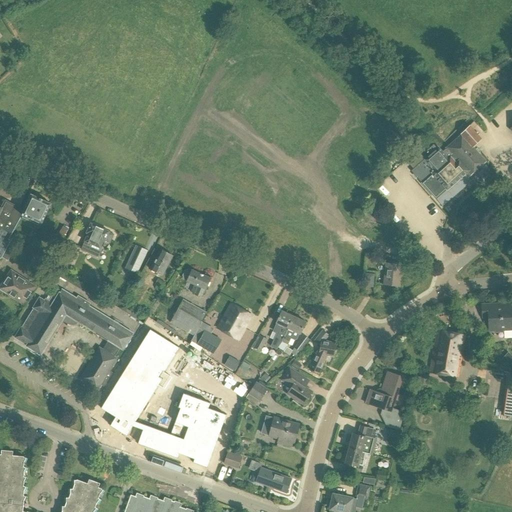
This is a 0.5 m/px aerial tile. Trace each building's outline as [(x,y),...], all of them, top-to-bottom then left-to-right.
[(472,148),(473,147),(481,139),(469,126),(460,134),(462,136),(472,148)] [(448,149),(447,149),(443,153),(439,148),(437,150),(434,146),(428,151),(431,155),(412,171),(422,183),(421,183),(423,186),(424,185),(435,199),(436,198),(446,189),(447,190),(464,175),(468,179),(472,176),(471,175),(485,163),(486,163),(486,162),(474,148),(473,147),(472,148),(462,136),(447,148),(448,149)] [(387,146),(381,151),(392,164),(399,158),(387,146)] [(378,164),(369,171),(376,180),(385,171),(378,164)] [(20,218),(21,218),(39,227),(40,223),(41,223),(50,204),(31,195),(23,211),(20,218)] [(0,258),(2,259),(8,247),(11,241),(9,240),(19,221),(21,218),(20,218),(23,211),(7,202),(3,209),(6,210),(4,215),(0,221),(0,258)] [(83,247),(82,249),(91,253),(92,250),(94,245),(100,247),(103,240),(105,241),(110,243),(114,234),(109,232),(91,223),(87,232),(88,233),(85,241),(83,247)] [(11,241),(8,247),(17,252),(20,247),(11,241)] [(66,256),(72,259),(77,246),(71,244),(66,256)] [(150,269),(163,275),(173,255),(160,249),(150,269)] [(383,284),(400,286),(401,272),(403,273),(404,265),(386,263),(383,284)] [(201,297),(205,289),(206,289),(211,278),(191,269),(191,270),(188,269),(184,270),(182,276),(183,280),(194,284),(198,286),(195,294),(201,297)] [(1,288),(9,293),(10,292),(16,296),(15,297),(24,303),(34,286),(11,272),(1,288)] [(365,273),(364,286),(373,288),(375,274),(365,273)] [(162,288),(165,283),(158,279),(155,284),(162,288)] [(41,354),(61,321),(66,324),(67,324),(70,325),(72,325),(74,325),(76,325),(79,321),(111,341),(105,350),(101,348),(82,379),(99,390),(118,358),(115,357),(121,347),(123,348),(133,332),(89,305),(90,303),(78,296),(77,298),(63,289),(56,300),(52,297),(50,301),(46,299),(45,301),(39,297),(34,307),(35,308),(22,328),(21,327),(15,337),(28,345),(27,345),(41,354)] [(185,297),(194,301),(196,295),(187,292),(185,297)] [(187,332),(194,336),(198,328),(207,312),(183,299),(170,323),(187,332)] [(503,331),(511,330),(511,302),(481,304),(482,318),(488,318),(489,331),(503,331)] [(218,328),(226,332),(238,339),(252,315),(232,303),(223,319),(218,328)] [(121,309),(137,319),(139,317),(122,306),(121,309)] [(287,330),(293,316),(282,311),(277,323),(273,331),(277,332),(271,346),(277,349),(278,347),(282,342),(283,339),(285,335),(287,330)] [(282,342),(278,347),(284,351),(288,345),(291,339),(294,340),(298,339),(306,322),(293,316),(287,330),(285,335),(283,339),(282,342)] [(194,336),(190,342),(213,355),(221,340),(198,328),(194,336)] [(318,373),(327,355),(334,356),(336,343),(325,341),(329,335),(322,330),(314,341),(321,346),(320,351),(318,351),(309,369),(318,373)] [(429,372),(458,377),(465,335),(437,330),(429,372)] [(511,330),(503,331),(503,338),(511,337),(511,330)] [(147,333),(100,409),(113,418),(109,425),(125,436),(131,426),(140,430),(135,443),(174,457),(176,453),(189,458),(188,461),(203,466),(221,415),(204,409),(206,404),(179,394),(174,408),(176,409),(167,434),(134,422),(160,381),(156,379),(159,373),(161,374),(176,351),(147,333)] [(296,349),(300,352),(310,339),(303,335),(294,348),(296,349)] [(254,348),(261,352),(267,340),(260,336),(254,348)] [(300,352),(296,349),(294,348),(291,353),(296,356),(300,352)] [(511,362),(511,357),(508,353),(503,359),(509,365),(511,362)] [(292,367),(299,371),(303,366),(295,361),(292,367)] [(244,362),(236,375),(242,379),(250,366),(244,362)] [(281,380),(292,387),(295,382),(300,385),(305,378),(289,368),(281,380)] [(392,409),(403,377),(387,372),(385,379),(386,379),(381,395),(369,391),(365,403),(382,408),(380,414),(385,426),(399,430),(403,418),(398,417),(400,411),(392,409)] [(418,383),(424,384),(426,377),(419,376),(418,383)] [(295,382),(292,387),(287,394),(303,404),(311,392),(300,385),(295,382)] [(248,395),(259,402),(267,390),(256,383),(248,395)] [(511,395),(504,394),(502,408),(511,409),(511,395)] [(269,436),(294,443),(299,424),(274,417),(269,436)] [(353,434),(349,447),(365,451),(372,453),(374,447),(368,445),(372,430),(360,427),(358,435),(353,434)] [(390,429),(387,437),(398,440),(400,432),(390,429)] [(365,451),(349,447),(347,456),(345,455),(344,462),(358,466),(358,465),(363,466),(365,458),(364,458),(365,451)] [(0,511),(93,511),(97,508),(95,507),(97,503),(100,499),(99,498),(100,494),(103,490),(102,489),(102,488),(99,487),(100,483),(89,479),(88,483),(77,479),(77,480),(74,480),(74,485),(73,488),(70,488),(70,493),(69,497),(66,497),(66,502),(65,506),(62,506),(62,511),(61,511),(29,511),(27,511),(25,511),(23,511),(24,500),(26,496),(24,495),(24,491),(26,487),(24,486),(24,481),(26,477),(24,476),(24,472),(26,467),(24,466),(24,462),(26,458),(24,457),(24,456),(13,455),(13,451),(2,450),(1,454),(0,454),(0,511)] [(224,463),(238,468),(242,457),(228,452),(224,463)] [(261,469),(261,468),(263,463),(253,460),(250,468),(260,472),(261,469)] [(256,482),(286,493),(291,479),(261,468),(256,482)] [(377,479),(387,480),(388,471),(382,471),(382,473),(378,472),(377,479)] [(357,496),(357,500),(333,494),(332,502),(330,501),(329,507),(331,507),(330,509),(331,509),(330,511),(337,511),(338,510),(341,511),(348,511),(350,506),(361,509),(364,498),(367,498),(370,487),(358,484),(356,496),(357,496)] [(126,491),(123,511),(127,511),(190,511),(192,506),(178,504),(179,498),(161,496),(161,495),(147,493),(147,494),(126,491)]
